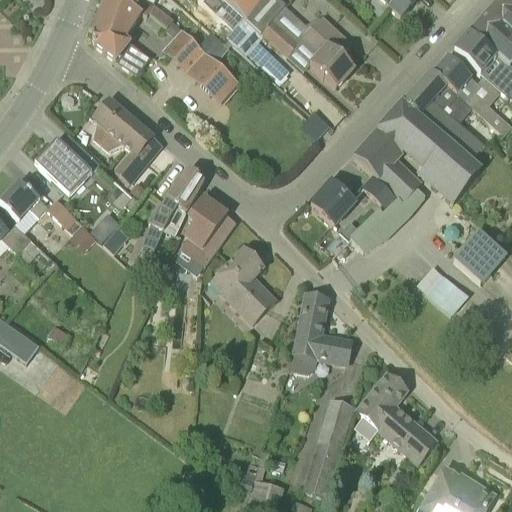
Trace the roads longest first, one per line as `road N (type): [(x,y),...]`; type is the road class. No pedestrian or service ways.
road 1 (residential): [(510,457),(335,302),(261,216)]
road 2 (residential): [(478,0),(303,191),(261,216)]
road 3 (residential): [(261,216),(63,53)]
